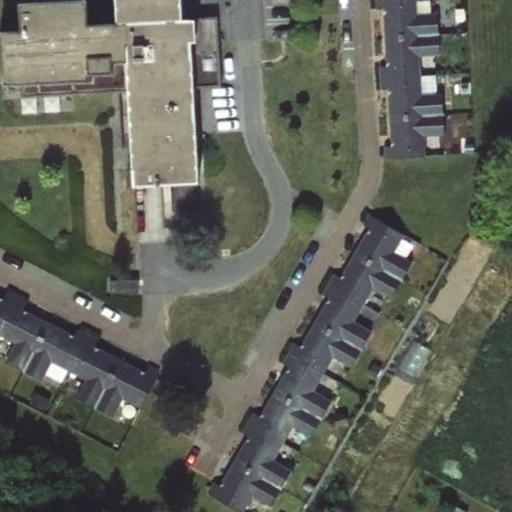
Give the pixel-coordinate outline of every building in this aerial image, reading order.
[(188,0),(119,0),(121,19),(91,24),(93,0),(23,0),(27,28),(3,27),(6,87),(119,80),(120,58),(131,58),(139,183),(202,180),(188,0)] [(385,37),(437,32),(436,13),(419,14),(417,0),(374,0),(375,7),(383,6),(385,37)] [(379,76),(421,74),(420,55),(438,55),(437,32),(385,37),(386,66),(379,67),(379,76)] [(389,116),(442,114),(441,93),(422,94),(421,74),(379,76),(380,88),(388,87),(389,116)] [(442,114),(389,116),(390,145),(383,146),(384,157),(425,155),(424,135),(443,134),(442,114)] [(353,252),(401,277),(410,261),(394,251),(403,236),(367,214),(362,224),(368,227),(353,252)] [(325,282),(363,303),(373,288),(389,297),(401,277),(353,252),(339,277),(331,272),(325,282)] [(313,322),(360,347),(370,331),(353,321),(363,303),(325,282),(320,290),(329,295),(313,322)] [(0,299),(0,329),(18,294),(9,290),(4,301),(0,299)] [(18,294),(0,329),(0,338),(13,345),(5,360),(26,370),(48,321),(24,309),(29,300),(18,294)] [(48,321),(26,370),(42,379),(51,361),(70,371),(89,331),(80,326),(76,336),(48,321)] [(284,350),(325,374),(334,358),(349,367),(360,347),(313,322),(299,345),(290,340),(284,350)] [(89,331),(70,371),(86,379),(77,395),(99,406),(120,358),(95,344),(99,336),(89,331)] [(274,391),(321,416),(330,400),(315,391),(325,374),(284,350),(279,359),(290,365),(274,391)] [(120,358),(99,406),(114,415),(123,398),(140,406),(159,370),(149,365),(146,371),(120,358)] [(244,419),(284,442),(293,426),(309,435),(321,416),(274,391),(259,417),(249,411),(244,419)] [(234,460),(280,487),(291,470),(273,459),(284,442),(244,419),(238,429),(249,435),(234,460)] [(280,487),(234,460),(219,485),(213,482),(207,491),(241,511),(243,511),(253,495),(270,505),(280,487)]
